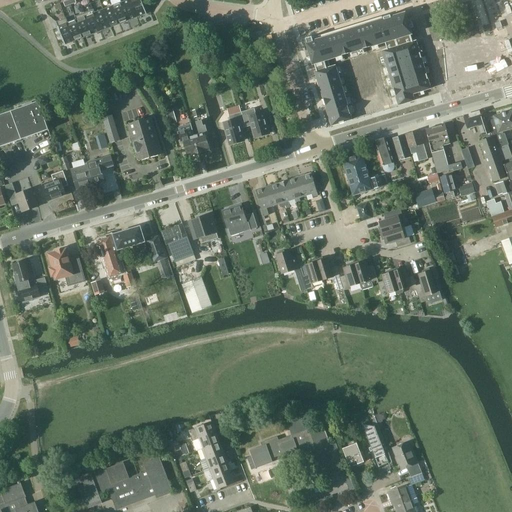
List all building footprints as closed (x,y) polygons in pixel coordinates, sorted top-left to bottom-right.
[(128,21),(137,17),(130,0),(127,0),(121,2),(128,21)] [(130,0),(137,17),(147,14),(141,0),(130,0)] [(128,21),(121,2),(112,6),(120,24),(128,21)] [(111,28),(120,24),(112,6),(104,9),(111,28)] [(102,31),(95,12),(94,9),(84,13),(93,35),(102,31)] [(103,9),(95,12),(102,31),(111,28),(104,9),(103,9)] [(406,103),(435,94),(409,10),(309,41),(333,125),(354,119),(340,71),(391,57),(406,103)] [(75,17),(76,19),(77,19),(84,38),(93,35),(84,13),(75,17)] [(65,45),(75,41),(67,23),(68,22),(66,18),(56,22),(65,45)] [(77,19),(76,19),(68,22),(67,23),(75,41),(84,38),(77,19)] [(0,115),(0,147),(49,130),(39,102),(0,115)] [(170,125),(177,122),(173,109),(166,111),(170,125)] [(242,112),(246,128),(252,126),(255,138),(269,134),(263,113),(256,114),(254,109),(242,112)] [(483,138),(493,134),(488,121),(485,112),(484,109),(464,116),(468,129),(478,125),(483,138)] [(488,121),(502,161),(511,158),(507,145),(508,145),(504,133),(500,135),(499,133),(511,129),(511,110),(494,116),(495,119),(488,121)] [(240,130),(246,128),(242,112),(229,116),(231,122),(224,124),(230,145),(244,141),(240,130)] [(111,143),(119,141),(120,140),(112,114),(103,117),(111,143)] [(141,161),(149,158),(161,155),(150,117),(130,123),(141,161)] [(194,135),(199,154),(210,151),(205,134),(208,134),(205,125),(203,125),(202,120),(196,122),(199,134),(194,135)] [(199,154),(194,135),(191,125),(188,124),(179,126),(181,132),(179,132),(181,141),(184,140),(188,157),(199,154)] [(451,144),(445,124),(426,130),(438,173),(453,169),(454,171),(463,169),(461,162),(448,165),(443,146),(451,144)] [(428,159),(420,130),(406,134),(412,154),(416,153),(419,162),(428,159)] [(400,160),(411,157),(404,135),(393,138),(400,160)] [(508,177),(502,161),(494,137),(479,141),(493,182),(508,177)] [(394,170),(395,166),(386,138),(374,141),(382,167),(383,167),(384,170),(387,172),(390,173),(392,172),(394,170)] [(370,179),(362,154),(343,160),(354,196),(374,190),(374,189),(389,185),(385,174),(370,179)] [(88,162),(94,184),(105,181),(101,170),(114,166),(111,155),(97,159),(98,162),(90,164),(90,162),(88,162)] [(502,161),(508,177),(510,181),(511,180),(511,157),(511,158),(502,161)] [(77,189),(94,184),(88,162),(85,163),(86,165),(79,167),(81,172),(73,175),(77,189)] [(433,175),(427,176),(429,184),(439,181),(435,167),(431,168),(433,175)] [(48,201),(67,195),(64,186),(68,185),(63,171),(52,175),(53,181),(42,184),(48,201)] [(300,177),(306,196),(313,194),(314,197),(318,196),(311,173),(300,177)] [(440,177),(445,193),(454,191),(457,190),(452,174),(440,177)] [(299,198),(306,196),(300,177),(289,180),(296,203),(300,202),(299,198)] [(278,183),(285,206),(286,209),(291,208),(290,205),(296,203),(289,180),(278,183)] [(499,183),(495,184),(499,195),(503,194),(504,194),(511,191),(511,190),(510,183),(508,180),(499,183)] [(12,183),(5,186),(11,203),(18,200),(22,212),(39,207),(32,188),(16,194),(12,183)] [(267,187),(273,206),(280,204),(281,207),(285,206),(278,183),(267,187)] [(461,197),(463,196),(475,193),(472,183),(458,187),(461,197)] [(267,208),(273,206),(267,187),(256,190),(264,217),(269,215),(267,208)] [(432,189),(414,195),(418,208),(421,207),(436,202),(432,189)] [(455,197),(454,191),(445,193),(447,200),(455,197)] [(487,202),(492,217),(505,212),(501,202),(496,203),(495,199),(487,202)] [(368,204),(357,207),(362,222),(365,220),(372,218),(368,204)] [(245,216),(241,205),(223,211),(229,230),(244,225),(247,231),(258,228),(253,213),(245,216)] [(402,227),(399,217),(403,215),(401,209),(387,213),(389,219),(380,222),(381,227),(379,227),(381,234),(402,227)] [(495,227),(509,222),(511,221),(511,209),(509,210),(505,212),(492,217),(495,227)] [(219,238),(211,214),(189,222),(195,239),(200,238),(202,244),(219,238)] [(183,238),(182,235),(179,225),(161,232),(166,245),(168,245),(175,261),(194,254),(188,236),(183,238)] [(115,243),(120,258),(121,261),(127,259),(124,248),(133,246),(134,251),(138,253),(145,251),(147,247),(140,226),(113,234),(115,243)] [(402,227),(381,234),(383,240),(385,240),(386,244),(396,241),(398,247),(411,243),(409,237),(408,237),(404,226),(402,227)] [(111,235),(98,239),(101,250),(100,250),(99,253),(100,257),(103,258),(104,258),(104,260),(102,263),(104,269),(107,270),(110,278),(112,277),(112,279),(114,281),(122,279),(122,276),(122,274),(123,274),(127,288),(136,285),(130,266),(122,268),(119,258),(120,258),(115,243),(114,244),(111,235)] [(155,262),(166,258),(158,236),(147,240),(155,262)] [(510,264),(511,263),(511,237),(501,241),(510,264)] [(446,241),(441,243),(444,253),(450,251),(446,241)] [(264,273),(272,270),(265,248),(257,251),(264,273)] [(56,252),(49,254),(52,268),(50,269),(52,276),(55,276),(56,279),(66,277),(68,286),(85,282),(78,254),(68,257),(66,250),(64,250),(64,249),(56,251),(56,252)] [(295,271),(297,278),(301,292),(307,290),(303,276),(304,276),(299,259),(293,261),(290,251),(285,253),(284,250),(277,252),(278,255),(276,255),(282,274),(295,271)] [(452,253),(447,255),(450,263),(452,262),(453,263),(456,262),(452,253)] [(340,277),(341,277),(337,266),(331,268),(328,258),(324,259),(323,257),(317,259),(323,281),(334,278),(338,291),(344,289),(340,277)] [(221,270),(227,268),(224,258),(218,260),(221,270)] [(313,284),(323,281),(317,259),(310,261),(311,264),(306,265),(309,275),(304,276),(303,276),(307,290),(314,288),(313,284)] [(360,260),(354,262),(361,284),(363,290),(373,287),(372,282),(377,280),(383,298),(389,296),(389,294),(396,292),(396,293),(398,294),(400,294),(393,269),(386,271),(387,274),(383,275),(384,281),(379,282),(374,265),(368,267),(366,261),(361,263),(360,260)] [(26,261),(14,264),(19,283),(17,283),(19,289),(15,290),(19,303),(41,297),(39,290),(48,288),(45,277),(35,280),(36,284),(30,285),(28,280),(31,279),(26,261)] [(340,277),(344,289),(344,290),(344,291),(351,289),(350,287),(361,284),(354,262),(348,264),(348,267),(344,268),(346,275),(341,277),(340,277)] [(456,265),(448,267),(451,277),(459,274),(456,267),(456,265)] [(417,286),(414,276),(408,278),(405,268),(400,270),(399,267),(393,269),(400,294),(403,293),(404,291),(403,290),(410,288),(411,291),(417,290),(416,286),(417,286)] [(417,290),(422,306),(427,304),(426,301),(427,301),(428,304),(442,300),(439,291),(437,292),(435,285),(438,284),(435,277),(432,278),(429,268),(423,270),(423,273),(419,274),(422,284),(417,286),(416,286),(417,290)] [(193,313),(212,306),(202,277),(182,284),(193,313)] [(101,280),(91,283),(95,295),(104,292),(101,280)] [(338,299),(345,297),(344,291),(336,293),(338,299)] [(76,346),(73,337),(67,338),(69,347),(76,346)] [(252,456),(247,457),(252,470),(257,468),(273,462),(271,459),(283,454),(286,461),(299,456),(305,472),(328,463),(325,455),(330,454),(330,453),(338,450),(338,449),(336,442),(330,444),(324,427),(311,432),(304,415),(287,422),(292,435),(279,440),(277,437),(261,443),(262,446),(250,450),(252,456)] [(373,426),(363,424),(371,447),(373,451),(379,467),(389,463),(392,462),(375,418),(372,419),(374,424),(373,426)] [(198,438),(216,432),(212,421),(189,430),(193,441),(199,439),(198,438)] [(199,439),(202,448),(220,442),(216,432),(198,438),(199,439)] [(206,459),(224,452),(220,442),(202,448),(206,459)] [(411,478),(423,474),(418,463),(417,463),(408,442),(393,448),(402,470),(407,467),(411,478)] [(350,467),(364,462),(357,443),(343,449),(350,467)] [(206,459),(200,462),(203,471),(210,469),(227,462),(224,452),(206,459)] [(173,492),(160,456),(144,462),(146,470),(129,477),(123,462),(106,468),(104,463),(89,468),(91,474),(76,480),(87,508),(103,502),(99,493),(109,490),(117,510),(156,495),(157,498),(173,492)] [(214,479),(231,472),(227,462),(210,469),(214,479)] [(218,489),(235,483),(231,472),(214,479),(218,489)] [(411,478),(409,478),(411,485),(425,480),(423,474),(411,478)] [(28,504),(26,497),(27,497),(21,483),(1,490),(3,495),(0,495),(0,511),(39,511),(35,501),(28,504)] [(397,510),(413,504),(407,486),(389,493),(392,501),(394,500),(397,510)]
